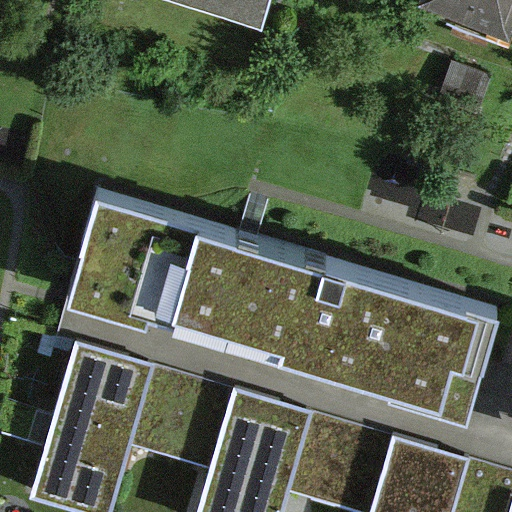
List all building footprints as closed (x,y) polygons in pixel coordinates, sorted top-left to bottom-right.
[(496,311),(101,189),(72,281),(467,403),(496,311)] [(190,380),(73,347),(34,486),(107,506),(127,436),(170,448),(190,380)] [(350,424),(190,380),(170,448),(216,461),(201,511),(274,511),(283,483),(330,497),(350,424)] [(492,511),(505,467),(350,424),(330,497),(371,508),(370,511),(492,511)] [(511,511),(511,469),(505,467),(492,511),(511,511)]
